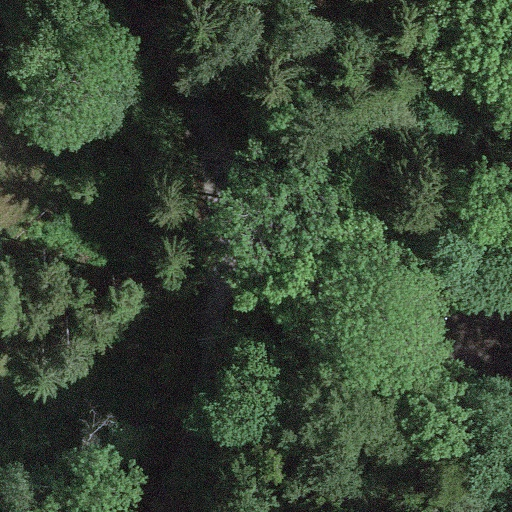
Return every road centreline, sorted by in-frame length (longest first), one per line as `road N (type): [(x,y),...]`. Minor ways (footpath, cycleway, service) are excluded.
road 1 (unclassified): [(122,0),(276,249),(338,300),(423,335)]
road 2 (track): [(247,206),(215,418),(177,511)]
